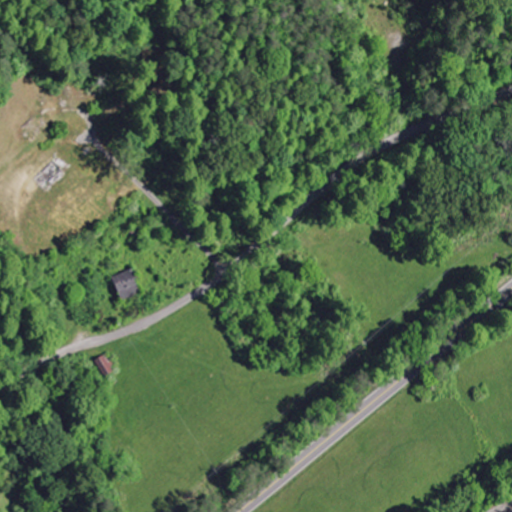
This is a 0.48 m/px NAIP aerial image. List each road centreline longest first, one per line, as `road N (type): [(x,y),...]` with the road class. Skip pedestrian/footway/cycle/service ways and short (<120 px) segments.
road 1 (residential): [(0,383),(168,307),(375,147),(511,87)]
road 2 (secondary): [(238,511),(511,290)]
road 3 (residential): [(226,268),(99,142)]
